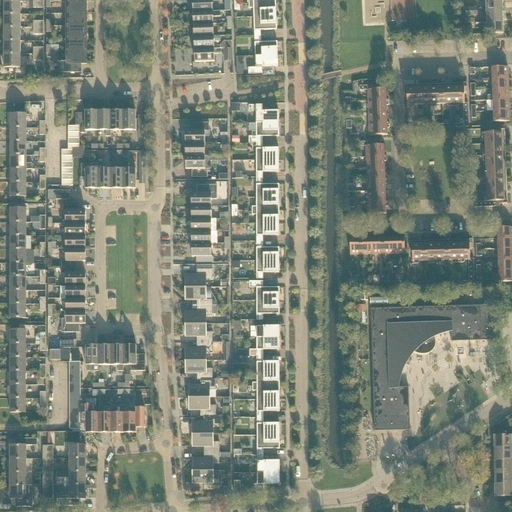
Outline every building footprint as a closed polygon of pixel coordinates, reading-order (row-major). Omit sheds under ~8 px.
[(213,12),(213,11),(212,0),(195,0),(194,0),(194,13),(213,12)] [(485,0),(486,11),(502,11),(501,0),(485,0)] [(86,1),(67,1),(67,14),(86,14),(86,1)] [(20,2),(4,2),(4,15),(20,15),(20,2)] [(253,8),(254,18),(276,17),(276,4),(249,5),(249,8),(253,8)] [(213,12),(194,13),(194,25),(213,24),(213,17),(220,17),(220,11),(213,11),(213,12)] [(486,11),(486,22),(503,22),(502,11),(486,11)] [(86,14),(67,14),(67,26),(86,26),(86,14)] [(20,15),(4,15),(4,28),(21,28),(20,15)] [(276,17),(254,18),(254,37),(261,36),(260,30),(277,30),(276,17)] [(503,22),(486,22),(487,34),(503,34),(503,22)] [(213,37),(213,36),(213,24),(194,25),(195,37),(213,37)] [(86,26),(67,26),(67,39),(86,39),(86,26)] [(21,41),(21,28),(4,28),(4,41),(21,41)] [(214,49),(214,42),(220,42),(220,36),(213,36),(213,37),(195,37),(195,50),(214,49)] [(261,36),(254,37),(255,56),(278,55),(277,42),(261,42),(261,36)] [(86,39),(67,39),(67,52),(86,51),(86,39)] [(4,41),(4,55),(21,55),(21,41),(4,41)] [(195,62),(214,62),(214,54),(221,54),(221,49),(214,49),(195,50),(195,62)] [(233,62),(232,49),(224,49),(224,62),(233,62)] [(80,72),(80,64),(86,64),(86,51),(67,52),(67,58),(62,58),(62,72),(80,72)] [(21,55),(4,55),(4,68),(21,68),(21,55)] [(278,55),(255,56),(255,68),(248,68),(248,74),(262,74),(262,68),(278,67),(278,55)] [(492,68),(492,79),(508,78),(508,67),(492,68)] [(492,79),(493,90),(509,89),(508,78),(492,79)] [(442,85),(442,104),(455,104),(454,84),(442,85)] [(463,104),(465,104),(465,94),(467,94),(467,84),(454,84),(455,104),(463,104)] [(407,105),(417,105),(417,85),(404,86),(404,96),(407,96),(407,105)] [(417,85),(417,105),(430,105),(429,85),(417,85)] [(429,85),(430,105),(442,104),(442,85),(429,85)] [(386,89),(380,90),(375,90),(370,90),(368,90),(368,101),(386,101),(386,89)] [(493,90),(493,101),(509,100),(509,89),(493,90)] [(493,101),(493,112),(510,111),(509,100),(493,101)] [(368,101),(369,113),(387,112),(386,101),(368,101)] [(256,123),(279,123),(279,111),(262,111),(262,105),(249,105),(249,112),(256,112),(256,123)] [(510,111),(493,112),(494,122),(510,122),(510,111)] [(98,112),(85,112),(85,114),(75,114),(75,126),(79,126),(79,134),(85,134),(85,131),(98,131),(98,112)] [(110,131),(110,112),(98,112),(98,131),(106,131),(106,137),(111,137),(110,131)] [(110,131),(123,131),(123,112),(110,112),(110,131)] [(123,112),(123,131),(136,131),(135,112),(123,112)] [(369,113),(369,125),(387,124),(387,112),(369,113)] [(34,122),(26,122),(26,116),(11,116),(11,129),(26,129),(34,129),(34,122)] [(194,123),(194,131),(185,131),(185,144),(205,144),(205,136),(209,136),(209,123),(194,123)] [(279,137),(279,123),(256,123),(256,137),(249,137),(249,143),(256,143),(262,143),(262,137),(279,137)] [(387,124),(369,125),(369,136),(387,135),(387,124)] [(11,143),(26,143),(26,129),(11,129),(11,143)] [(485,133),(485,143),(505,142),(505,130),(495,130),(495,133),(485,133)] [(485,143),(486,155),(506,154),(505,142),(485,143)] [(11,156),(26,156),(26,143),(11,143),(11,156)] [(256,143),(256,160),(279,160),(279,149),(262,149),(262,143),(256,143)] [(205,156),(205,144),(185,144),(185,156),(205,156)] [(366,146),(366,158),(384,157),(384,146),(376,146),(371,146),(366,146)] [(486,155),(486,168),(506,167),(506,154),(486,155)] [(32,164),(26,164),(26,156),(11,156),(11,170),(26,170),(32,170),(32,164)] [(207,169),(205,169),(205,162),(211,162),(211,156),(205,156),(185,156),(185,169),(191,169),(191,177),(207,177),(207,169)] [(366,158),(366,169),(385,168),(384,157),(366,158)] [(256,160),(256,178),(263,178),(262,172),(279,172),(279,160),(256,160)] [(81,178),(85,178),(85,187),(85,189),(98,189),(98,170),(91,170),(91,165),(81,165),(81,178)] [(486,168),(487,180),(506,179),(506,167),(486,168)] [(366,169),(367,180),(385,180),(385,168),(366,169)] [(11,170),(11,183),(26,183),(26,170),(11,170)] [(98,170),(98,189),(110,189),(110,170),(98,170)] [(110,170),(110,189),(123,189),(123,170),(110,170)] [(123,170),(123,189),(136,188),(135,170),(123,170)] [(263,178),(256,178),(256,197),(279,197),(279,184),(263,184),(263,178)] [(487,180),(487,192),(507,192),(506,179),(487,180)] [(367,180),(367,192),(385,191),(385,180),(367,180)] [(26,183),(11,183),(11,197),(26,197),(26,183)] [(192,206),(211,206),(211,200),(217,200),(217,186),(197,186),(197,193),(192,193),(192,206)] [(69,199),(70,190),(48,190),(48,199),(69,199)] [(367,192),(367,203),(386,203),(385,191),(367,192)] [(497,201),(497,204),(507,204),(507,192),(487,192),(487,202),(488,202),(492,202),(497,201)] [(252,207),(252,210),(279,210),(279,197),(256,197),(256,207),(252,207)] [(85,224),(85,210),(79,211),(79,203),(64,203),(64,211),(66,211),(66,219),(61,219),(61,224),(66,224),(85,224)] [(367,203),(368,215),(369,215),(375,215),(381,214),(386,214),(386,203),(367,203)] [(192,219),(211,219),(211,206),(192,206),(192,219)] [(11,209),(11,223),(26,223),(26,209),(11,209)] [(256,215),(256,223),(279,223),(279,210),(252,210),(252,215),(256,215)] [(211,231),(211,219),(192,219),(192,231),(211,231)] [(11,223),(11,237),(26,237),(26,223),(11,223)] [(256,223),(256,242),(263,242),(263,236),(279,236),(279,223),(256,223)] [(85,236),(85,224),(66,224),(66,236),(85,236)] [(511,227),(498,228),(498,239),(511,238),(511,227)] [(211,244),(211,231),(192,231),(192,244),(211,244)] [(66,236),(66,249),(85,249),(85,236),(66,236)] [(26,237),(11,237),(11,250),(26,250),(26,237)] [(372,255),(383,254),(383,238),(372,239),(372,255)] [(383,254),(394,254),(394,238),(383,238),(383,254)] [(394,238),(394,254),(405,254),(404,238),(394,238)] [(511,238),(498,239),(498,250),(511,249),(511,238)] [(350,255),(361,255),(361,239),(350,239),(350,255)] [(361,255),(372,255),(372,239),(361,239),(361,255)] [(448,261),(460,260),(460,240),(447,241),(448,261)] [(468,260),(473,260),(473,259),(470,259),(470,250),(473,250),(472,240),(460,240),(460,260),(468,260)] [(413,261),(422,261),(422,241),(409,242),(410,252),(412,252),(413,261)] [(422,261),(435,261),(435,241),(422,241),(422,261)] [(435,261),(448,261),(447,241),(435,241),(435,261)] [(263,242),(256,242),(256,260),(279,260),(279,248),(263,248),(263,242)] [(213,256),(211,256),(211,244),(192,244),(192,257),(196,257),(196,263),(213,262),(213,256)] [(66,249),(66,261),(61,261),(61,268),(78,268),(78,262),(85,262),(85,249),(66,249)] [(511,249),(498,250),(499,261),(511,260),(511,249)] [(26,250),(11,250),(11,264),(26,264),(26,250)] [(279,260),(256,260),(256,279),(263,279),(263,273),(279,273),(279,260)] [(511,260),(499,261),(499,272),(511,271),(511,260)] [(26,264),(11,264),(11,277),(26,278),(26,264)] [(196,276),(185,276),(186,288),(206,288),(206,280),(212,280),(212,265),(196,265),(196,276)] [(61,274),(66,274),(66,286),(85,286),(85,273),(78,273),(78,268),(61,268),(61,274)] [(511,271),(499,272),(499,283),(511,282),(511,271)] [(26,291),(26,278),(11,277),(11,291),(26,291)] [(256,288),(256,301),(279,301),(279,287),(263,287),(263,281),(249,281),(249,288),(256,288)] [(66,299),(85,299),(85,286),(66,286),(66,294),(60,294),(60,300),(66,300),(66,299)] [(211,290),(211,288),(206,288),(186,288),(186,300),(197,300),(197,306),(213,306),(217,306),(217,303),(217,302),(217,301),(217,300),(216,299),(215,298),(214,296),(213,296),(212,295),(211,293),(211,292),(211,291),(211,290)] [(11,305),(26,305),(26,291),(11,291),(11,305)] [(66,299),(66,300),(66,311),(85,311),(85,299),(66,299)] [(256,301),(257,320),(263,320),(263,314),(279,314),(279,301),(256,301)] [(26,319),(26,305),(11,305),(11,319),(26,319)] [(375,432),(410,431),(409,387),(398,388),(400,377),(402,370),(405,364),(409,366),(412,361),(409,359),(411,355),(413,352),(415,353),(416,354),(418,355),(419,356),(421,356),(422,356),(424,356),(426,356),(427,355),(429,354),(430,353),(431,353),(432,352),(433,351),(434,350),(434,348),(435,347),(435,346),(435,345),(435,343),(435,342),(435,341),(435,339),(434,338),(433,337),(440,334),(446,332),(451,331),(451,342),(495,341),(493,305),(371,308),(375,432)] [(197,312),(186,312),(186,325),(206,325),(206,317),(213,317),(213,306),(197,306),(197,312)] [(66,311),(66,319),(61,319),(61,333),(80,333),(80,325),(85,325),(85,311),(66,311)] [(257,320),(249,320),(249,326),(257,326),(257,338),(279,338),(279,326),(263,326),(263,320),(257,320)] [(186,325),(186,337),(197,337),(197,343),(213,343),(213,332),(206,332),(206,325),(186,325)] [(11,331),(10,345),(26,345),(26,331),(11,331)] [(257,356),(263,356),(263,350),(279,350),(279,338),(257,338),(257,350),(249,350),(249,357),(257,357),(257,356)] [(197,349),(186,349),(186,362),(206,362),(206,354),(213,354),(213,343),(197,343),(197,349)] [(26,345),(10,345),(10,358),(26,359),(26,345)] [(85,365),(93,365),(93,372),(98,372),(98,365),(98,346),(85,346),(85,365)] [(98,365),(111,365),(111,346),(98,346),(98,365)] [(111,365),(118,365),(118,371),(123,371),(123,365),(123,346),(111,346),(111,365)] [(123,365),(131,365),(131,370),(144,370),(144,355),(136,355),(136,346),(123,346),(123,365)] [(60,352),(60,360),(70,360),(71,348),(60,348),(60,352)] [(60,360),(60,352),(50,351),(50,360),(60,360)] [(263,362),(263,356),(257,356),(257,357),(257,374),(279,374),(279,362),(263,362)] [(26,359),(10,358),(10,372),(26,372),(26,359)] [(186,362),(186,374),(197,374),(197,381),(200,381),(200,380),(213,380),(213,369),(206,369),(206,362),(186,362)] [(69,363),(69,424),(69,429),(80,429),(80,363),(69,363)] [(26,372),(10,372),(10,386),(26,386),(26,372)] [(252,383),(252,387),(279,387),(279,374),(257,374),(257,383),(252,383)] [(200,386),(189,386),(189,399),(210,399),(210,391),(216,391),(216,380),(213,380),(200,380),(200,381),(200,386)] [(26,386),(10,386),(10,399),(26,399),(26,386)] [(257,391),(257,399),(279,399),(279,387),(252,387),(252,391),(257,391)] [(26,399),(10,399),(10,413),(26,413),(26,399)] [(189,399),(189,411),(200,411),(200,417),(204,417),(216,417),(216,406),(210,406),(210,399),(189,399)] [(257,399),(257,418),(263,418),(263,412),(279,412),(279,399),(257,399)] [(85,424),(85,433),(98,433),(98,414),(94,414),(94,405),(87,405),(80,405),(80,424),(85,424)] [(110,406),(110,414),(111,433),(123,433),(123,414),(123,406),(110,406)] [(123,433),(136,433),(136,428),(145,428),(144,409),(135,409),(135,414),(123,414),(123,433)] [(98,433),(111,433),(110,414),(98,414),(98,433)] [(204,423),(193,423),(193,436),(213,435),(213,428),(220,428),(220,417),(216,417),(204,417),(200,417),(204,417),(204,423)] [(263,418),(257,418),(257,436),(279,436),(279,424),(263,424),(263,418)] [(193,436),(193,448),(204,448),(204,454),(220,454),(220,443),(213,443),(213,435),(193,436)] [(279,436),(257,436),(257,455),(263,455),(263,449),(279,449),(279,436)] [(511,436),(494,436),(495,449),(511,448),(511,442),(511,441),(511,436)] [(26,459),(26,446),(38,446),(38,439),(16,439),(16,446),(10,446),(10,459),(26,459)] [(70,446),(70,460),(86,460),(86,446),(70,446)] [(511,448),(495,449),(495,461),(511,460),(511,456),(511,454),(511,453),(511,448)] [(204,460),(193,460),(193,473),(213,472),(213,465),(220,465),(220,454),(204,454),(204,460)] [(263,461),(263,455),(257,455),(257,473),(280,473),(280,461),(263,461)] [(26,472),(26,459),(10,459),(10,472),(26,472)] [(70,465),(70,473),(86,473),(86,460),(70,460),(64,460),(64,465),(70,465)] [(495,473),(511,472),(511,460),(495,461),(495,473)] [(10,485),(26,486),(26,472),(10,472),(10,485)] [(193,473),(193,485),(204,485),(204,491),(220,491),(220,480),(213,480),(213,472),(193,473)] [(511,472),(495,473),(495,485),(511,484),(511,472)] [(57,478),(63,478),(70,478),(70,486),(86,486),(86,473),(70,473),(57,473),(57,478)] [(264,490),(264,485),(280,485),(280,473),(257,473),(257,485),(253,485),(254,490),(264,490)] [(495,497),(508,497),(511,496),(511,484),(495,485),(495,497)] [(26,499),(26,486),(10,485),(10,499),(26,499)] [(80,499),(86,499),(86,486),(70,486),(70,499),(59,499),(59,507),(80,507),(80,499)]
